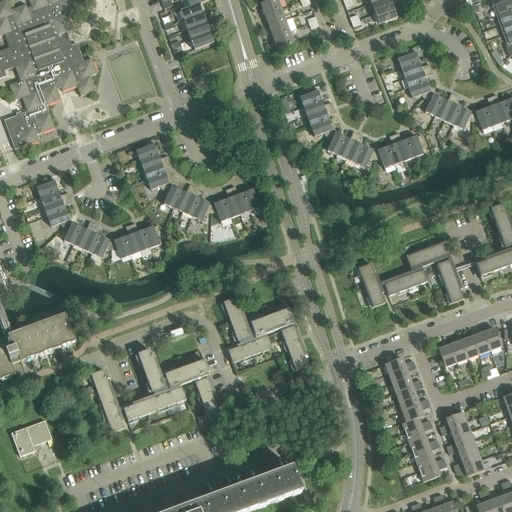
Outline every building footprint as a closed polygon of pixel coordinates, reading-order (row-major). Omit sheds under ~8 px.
[(0,74),(15,68),(20,83),(9,87),(15,102),(22,99),(27,113),(4,122),(15,152),(38,143),(36,136),(54,129),(46,106),(60,101),(56,91),(60,89),(61,93),(76,87),(80,98),(95,92),(90,78),(97,75),(91,60),(83,63),(77,45),(63,50),(58,37),(73,31),(68,16),(78,12),(73,0),(27,0),(31,10),(28,11),(25,6),(11,11),(7,1),(0,3),(0,37),(4,36),(9,49),(0,52),(0,74)] [(185,0),(189,9),(199,5),(199,6),(209,2),(207,0),(185,0)] [(261,5),(265,16),(281,10),(277,0),(274,0),(265,3),(261,5)] [(384,0),(371,5),(375,15),(393,8),(391,2),(393,1),(392,0),(384,0)] [(495,7),(499,17),(511,12),(511,0),(504,0),(505,3),(495,7)] [(203,15),(199,6),(199,5),(189,9),(180,12),(183,22),(203,15)] [(396,15),(393,8),(375,15),(379,26),(399,19),(398,14),(396,15)] [(265,16),(269,28),(286,22),(281,10),(265,16)] [(511,12),(499,17),(502,26),(511,22),(511,12)] [(206,25),(203,15),(183,22),(187,32),(206,25)] [(290,33),(286,22),(269,28),(273,39),(290,33)] [(511,22),(502,26),(506,36),(511,34),(511,22)] [(187,32),(190,41),(210,34),(206,25),(187,32)] [(294,44),(290,33),(273,39),(278,51),(294,44)] [(214,44),(210,34),(190,41),(194,51),(214,44)] [(398,61),(401,71),(420,64),(416,54),(415,55),(413,50),(406,52),(408,57),(398,61)] [(421,69),(420,64),(401,71),(405,81),(423,74),(431,71),(430,66),(421,69)] [(405,81),(408,90),(427,83),(425,79),(433,76),(431,71),(423,74),(405,81)] [(430,94),(427,83),(408,90),(412,100),(421,97),(425,101),(431,96),(430,94)] [(300,99),(303,109),(322,102),(318,92),(318,93),(316,88),(309,91),(311,95),(300,99)] [(447,103),(443,101),(435,119),(444,123),(452,105),(456,97),(451,95),(447,103)] [(425,114),(435,119),(443,101),(433,96),(433,97),(431,96),(425,101),(429,106),(425,114)] [(444,123),(453,127),(461,109),(457,107),(460,99),(456,97),(452,105),(444,123)] [(501,125),(511,121),(504,103),(500,105),(497,97),(492,98),(495,107),(501,125)] [(490,108),(485,110),(492,128),(501,125),(495,107),(492,98),(487,100),(490,108)] [(324,107),(322,102),(303,109),(307,119),(325,112),(333,109),(332,104),(324,107)] [(325,112),(307,119),(311,128),(329,122),(327,117),(335,114),(333,109),(325,112)] [(471,114),(461,109),(453,127),(463,131),(467,123),(473,123),(473,116),(471,115),(471,114)] [(482,132),(492,128),(485,110),(475,114),(475,115),(473,116),(473,123),(479,123),(482,132)] [(332,132),(329,122),(311,128),(314,138),(323,135),(327,139),(332,134),(331,132),(332,132)] [(349,142),(345,140),(337,157),(346,161),(354,144),(358,135),(353,133),(349,142)] [(327,152),(337,157),(345,140),(335,135),(332,134),(327,139),(331,144),(327,152)] [(354,144),(346,161),(355,165),(363,148),(359,146),(363,137),(358,135),(354,144)] [(397,145),(404,163),(413,160),(407,141),(401,143),(398,135),(394,137),(397,145)] [(393,147),(387,149),(394,167),(404,163),(397,145),(394,137),(389,138),(393,147)] [(417,138),(407,141),(413,160),(423,156),(420,146),(424,144),(422,137),(417,139),(417,138)] [(136,153),(140,162),(158,156),(154,146),(153,146),(152,142),(144,144),(146,149),(136,153)] [(373,152),(363,148),(355,165),(365,170),(369,161),(375,162),(375,154),(373,153),(373,152)] [(384,171),(394,167),(387,149),(377,152),(378,153),(375,154),(375,162),(381,162),(384,171)] [(159,161),(158,156),(140,162),(143,172),(161,165),(170,162),(168,158),(159,161)] [(143,172),(147,182),(165,175),(163,170),(171,167),(170,162),(161,165),(143,172)] [(168,185),(165,175),(147,182),(151,192),(159,189),(163,193),(169,187),(168,186),(168,185)] [(36,190),(40,200),(58,193),(55,183),(54,183),(52,179),(45,181),(47,186),(36,190)] [(163,205),(173,210),(181,192),(172,188),(171,188),(169,187),(163,193),(167,197),(163,205)] [(173,210),(183,214),(191,196),(194,189),(189,187),(186,194),(181,192),(173,210)] [(240,216),(250,213),(243,194),(238,196),(235,188),(230,190),(233,198),(240,216)] [(183,214),(192,218),(200,200),(195,198),(199,191),(194,189),(191,196),(183,214)] [(230,220),(240,216),(233,198),(230,190),(225,192),(228,200),(224,202),(230,220)] [(253,191),(243,194),(250,213),(259,209),(256,198),(260,197),(257,190),(253,192),(253,191)] [(60,198),(58,193),(40,200),(44,209),(62,202),(70,199),(68,195),(60,198)] [(44,209),(47,219),(66,212),(64,207),(72,204),(70,199),(62,202),(44,209)] [(210,205),(200,200),(192,218),(202,223),(205,214),(211,215),(212,207),(209,206),(210,205)] [(220,223),(230,220),(224,202),(213,205),(214,206),(212,207),(211,215),(217,215),(220,223)] [(490,211),(504,250),(511,247),(511,232),(502,206),(490,211)] [(59,226),(64,230),(69,224),(68,222),(69,222),(66,212),(47,219),(51,229),(59,226)] [(86,231),(82,229),(74,247),(83,251),(91,233),(95,226),(90,223),(86,231)] [(64,242),(74,247),(82,229),(72,225),(69,224),(64,230),(68,234),(64,242)] [(140,253),(150,250),(143,231),(138,233),(135,225),(130,227),(133,235),(140,253)] [(83,251),(92,255),(100,238),(96,236),(99,228),(95,226),(91,233),(83,251)] [(128,237),(124,238),(131,257),(140,253),(133,235),(130,227),(125,229),(128,237)] [(153,228),(143,231),(150,250),(160,246),(156,235),(160,234),(157,227),(153,228)] [(106,251),(111,251),(112,244),(109,243),(110,242),(100,238),(92,255),(102,260),(106,251)] [(121,260),(131,257),(124,238),(114,242),(114,243),(112,244),(111,251),(117,251),(121,260)] [(450,256),(445,243),(406,258),(410,270),(450,256)] [(511,252),(476,266),(480,278),(511,266),(511,252)] [(451,305),(463,301),(453,272),(449,261),(436,266),(451,305)] [(358,270),(373,309),(385,305),(370,266),(358,270)] [(427,284),(422,271),(384,286),(388,298),(427,284)] [(236,300),(223,304),(238,343),(250,338),(236,300)] [(255,337),(294,323),(289,310),(250,325),(255,337)] [(11,338),(11,339),(9,340),(8,340),(7,340),(4,347),(5,350),(0,352),(0,381),(15,376),(12,366),(20,363),(26,361),(25,361),(33,358),(44,355),(43,354),(51,351),(52,352),(62,348),(61,348),(69,345),(75,343),(67,321),(66,318),(59,320),(59,321),(54,323),(54,322),(41,327),(41,328),(37,329),(36,329),(23,334),(19,336),(19,335),(11,338)] [(281,333),(295,372),(308,368),(293,328),(281,333)] [(495,330),(483,334),(490,353),(502,348),(495,330)] [(479,357),(490,353),(483,334),(472,338),(479,357)] [(267,338),(228,352),(233,365),(272,350),(267,338)] [(479,357),(472,338),(460,342),(467,361),(479,357)] [(456,365),(467,361),(460,342),(450,346),(456,365)] [(445,369),(456,365),(450,346),(438,351),(445,369)] [(150,351),(137,356),(152,395),(164,390),(150,351)] [(385,366),(389,376),(414,366),(413,362),(404,366),(402,360),(385,366)] [(204,362),(165,376),(169,388),(208,374),(204,362)] [(389,376),(392,385),(409,379),(407,374),(416,370),(414,366),(389,376)] [(91,376),(112,435),(124,430),(125,430),(103,372),(91,376)] [(409,379),(392,385),(396,395),(421,385),(420,381),(411,385),(409,379)] [(210,424),(222,419),(219,411),(207,380),(195,385),(210,424)] [(396,395),(399,404),(416,398),(414,393),(423,390),(421,385),(396,395)] [(181,390),(123,411),(127,424),(186,402),(181,390)] [(511,395),(503,399),(507,409),(511,406),(511,395)] [(416,398),(399,404),(403,414),(428,404),(427,400),(418,404),(416,398)] [(403,414),(406,424),(418,420),(423,418),(421,412),(430,409),(428,404),(403,414)] [(439,429),(441,433),(467,424),(463,414),(446,420),(448,426),(439,429)] [(406,424),(402,425),(406,435),(431,426),(429,422),(420,425),(418,420),(406,424)] [(33,448),(52,441),(45,423),(28,429),(11,435),(20,458),(35,453),(33,448)] [(451,433),(453,439),(470,433),(467,424),(441,433),(442,437),(451,433)] [(406,435),(409,445),(425,439),(423,433),(432,430),(431,426),(406,435)] [(474,443),(470,433),(453,439),(455,445),(446,448),(448,452),(474,443)] [(409,445),(413,454),(438,445),(436,441),(427,444),(425,439),(409,445)] [(458,453),(461,459),(477,452),(474,443),(448,452),(449,456),(458,453)] [(438,445),(413,454),(416,464),(432,458),(430,452),(439,449),(438,445)] [(453,467),(455,472),(481,462),(477,452),(461,459),(462,463),(453,467)] [(416,464),(420,473),(445,464),(443,460),(434,463),(432,458),(416,464)] [(484,472),(481,462),(455,472),(456,475),(465,472),(468,478),(484,472)] [(446,468),(445,464),(420,473),(423,483),(439,478),(437,471),(446,468)] [(286,472),(196,506),(194,500),(184,503),(186,509),(180,511),(178,511),(249,511),(301,493),(292,470),(286,472)] [(503,511),(511,511),(511,500),(510,495),(498,499),(503,511)] [(503,511),(498,499),(487,503),(490,511),(503,511)] [(455,511),(453,503),(441,507),(442,511),(455,511)] [(477,511),(490,511),(487,503),(476,507),(477,511)]
